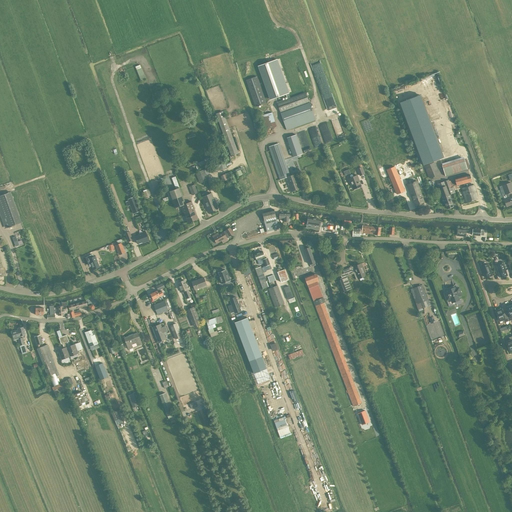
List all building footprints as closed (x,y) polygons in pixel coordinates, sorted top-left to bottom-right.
[(270,100),(288,93),(277,59),(258,66),(270,100)] [(255,107),(266,103),(257,77),(246,80),(255,107)] [(315,120),(308,101),(305,92),(277,103),(287,130),(315,120)] [(417,101),(398,108),(421,164),(438,158),(417,101)] [(232,156),(238,153),(223,111),(216,114),(232,156)] [(293,157),(303,154),(296,135),(287,138),(293,157)] [(291,191),(300,188),(295,174),(290,176),(279,143),(269,147),(280,179),(287,177),(291,191)] [(439,163),(442,176),(465,170),(461,156),(439,163)] [(204,160),(195,163),(197,168),(206,165),(213,162),(211,157),(204,160)] [(430,178),(439,175),(435,163),(425,167),(430,178)] [(395,167),(387,170),(390,177),(397,194),(405,191),(395,167)] [(195,173),(199,183),(207,180),(203,170),(195,173)] [(229,172),(220,176),(222,181),(231,178),(229,172)] [(457,185),(471,182),(469,175),(455,179),(457,185)] [(354,189),(361,186),(357,176),(349,179),(351,185),(352,185),(354,189)] [(449,195),(455,193),(453,187),(451,188),(448,180),(444,182),(446,186),(439,188),(447,209),(453,206),(449,195)] [(407,184),(415,207),(425,203),(417,181),(407,184)] [(511,196),(509,197),(508,193),(511,191),(511,186),(510,182),(502,185),(507,198),(504,199),(507,207),(511,204),(511,196)] [(464,187),(462,188),(466,203),(478,199),(474,185),(471,186),(471,183),(464,185),(464,187)] [(172,200),(183,196),(180,188),(169,192),(170,196),(172,199),(172,200)] [(21,223),(10,192),(0,196),(0,211),(6,228),(21,223)] [(209,213),(218,209),(211,193),(203,197),(209,213)] [(185,214),(195,210),(192,201),(186,204),(183,196),(172,200),(175,208),(181,205),(185,214)] [(133,214),(140,211),(135,197),(128,199),(133,214)] [(264,221),(276,218),(274,209),(262,212),(264,221)] [(195,210),(185,214),(188,223),(198,219),(195,210)] [(290,213),(279,213),(279,219),(280,219),(280,220),(283,220),(283,222),(287,222),(291,222),(291,219),(290,219),(290,213)] [(276,218),(264,221),(267,232),(279,229),(276,218)] [(308,218),(307,225),(313,226),(313,229),(319,230),(321,220),(308,218)] [(325,226),(324,230),(326,231),(332,232),(334,223),(328,222),(327,226),(325,226)] [(370,234),(371,227),(363,226),(362,229),(360,229),(360,232),(362,232),(362,233),(370,234)] [(380,236),(381,228),(371,227),(370,234),(380,236)] [(212,236),(217,243),(222,241),(223,243),(228,240),(226,237),(229,236),(233,234),(230,228),(226,230),(226,231),(223,232),(217,235),(216,234),(212,236)] [(138,244),(143,242),(144,243),(149,241),(146,232),(142,233),(143,234),(135,237),(138,244)] [(118,244),(115,245),(120,255),(128,251),(123,238),(116,241),(118,244)] [(311,267),(316,265),(309,247),(304,249),(311,267)] [(265,270),(271,268),(267,258),(265,259),(262,251),(255,254),(258,265),(264,263),(265,267),(264,267),(265,270)] [(90,262),(93,269),(100,267),(97,261),(98,261),(96,256),(93,257),(92,255),(88,257),(88,256),(83,258),(86,264),(90,262)] [(485,277),(491,275),(488,264),(482,266),(480,262),(477,263),(480,272),(483,271),(485,277)] [(499,271),(501,277),(507,275),(502,262),(496,264),(493,265),(496,272),(499,271)] [(360,264),(348,269),(343,270),(344,273),(341,275),(343,279),(338,281),(342,292),(351,289),(346,276),(354,273),(356,280),(366,276),(363,267),(362,267),(360,264)] [(262,289),(268,287),(261,267),(255,269),(262,289)] [(288,280),(284,269),(277,272),(281,282),(288,280)] [(218,271),(219,272),(218,272),(221,279),(220,279),(221,284),(230,281),(228,276),(227,276),(225,270),(221,271),(221,270),(218,271)] [(305,281),(313,300),(325,332),(331,348),(354,406),(362,403),(323,303),(325,302),(317,281),(318,281),(316,274),(315,275),(314,273),(304,277),(305,281)] [(195,289),(206,285),(203,278),(192,282),(195,289)] [(186,299),(190,297),(184,280),(178,282),(182,292),(183,292),(186,299)] [(418,303),(422,302),(424,308),(429,306),(421,285),(413,288),(418,303)] [(275,307),(284,304),(277,286),(268,289),(275,307)] [(293,297),(289,286),(284,288),(288,299),(293,297)] [(458,296),(462,295),(459,287),(455,289),(454,287),(451,289),(451,290),(449,291),(444,293),(447,300),(450,299),(451,301),(459,298),(458,296)] [(157,290),(150,294),(153,299),(154,300),(156,299),(156,298),(163,294),(162,291),(158,293),(157,290)] [(235,314),(241,311),(236,296),(229,299),(231,305),(228,306),(230,313),(234,312),(235,314)] [(70,310),(87,306),(85,300),(68,305),(70,310)] [(157,314),(168,310),(165,301),(154,305),(157,314)] [(63,307),(63,306),(57,307),(58,316),(64,315),(64,314),(67,313),(67,307),(63,307)] [(194,327),(201,324),(194,307),(186,310),(190,319),(193,318),(194,321),(192,322),(194,327)] [(508,321),(506,314),(503,315),(501,309),(496,311),(496,310),(495,311),(498,318),(497,318),(498,321),(499,320),(499,321),(502,320),(503,323),(508,321)] [(206,321),(208,326),(223,322),(221,316),(206,321)] [(253,373),(266,369),(262,357),(247,318),(234,322),(249,360),(253,373)] [(166,332),(167,331),(167,330),(165,327),(165,326),(162,328),(160,324),(152,327),(158,342),(166,339),(163,332),(166,331),(166,332)] [(18,330),(13,332),(14,337),(15,340),(18,339),(21,338),(20,336),(25,334),(23,327),(18,328),(18,330)] [(86,332),(85,333),(86,336),(89,344),(90,347),(98,344),(95,335),(93,335),(91,330),(86,332)] [(129,349),(142,344),(137,333),(124,338),(129,349)] [(40,353),(42,360),(48,376),(58,372),(50,351),(47,345),(40,347),(39,345),(44,343),(43,341),(42,341),(40,335),(35,336),(37,344),(37,345),(38,348),(37,348),(40,353)] [(69,346),(67,342),(69,342),(66,335),(63,336),(70,357),(79,353),(75,344),(69,346)] [(70,357),(63,336),(59,338),(61,344),(63,344),(64,348),(58,350),(61,360),(70,357)] [(304,354),(302,349),(288,355),(290,360),(304,354)] [(102,363),(95,366),(101,380),(108,377),(103,363),(102,363)] [(56,373),(49,376),(53,386),(54,386),(60,383),(56,373)] [(82,392),(72,395),(77,407),(86,403),(85,401),(87,400),(85,396),(83,397),(82,392)] [(165,393),(160,395),(169,419),(174,417),(165,393)] [(137,405),(133,394),(129,395),(133,406),(137,405)] [(121,418),(118,410),(111,413),(115,421),(116,425),(122,423),(120,418),(121,418)] [(369,421),(365,410),(358,413),(362,424),(369,421)]
